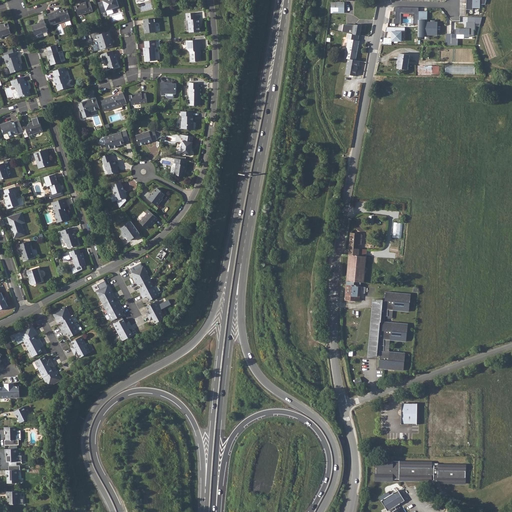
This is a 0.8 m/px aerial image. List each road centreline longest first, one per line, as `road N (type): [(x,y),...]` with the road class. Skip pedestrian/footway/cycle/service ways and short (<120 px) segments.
road 1 (unclassified): [(385,2),(333,275),(332,342),(343,405)]
road 2 (primary): [(236,235),(205,332),(119,388),(92,418),(88,461),(112,511)]
road 3 (primary): [(319,511),(336,469),(333,443),(317,419),(262,381),(249,362),(240,327),(240,256)]
road 4 (motorway): [(120,511),(95,462),(95,427),(104,410),(135,392),(162,394),(193,420),(206,496)]
road 5 (motorway): [(236,235),(206,496)]
road 6 (primary): [(240,256),(286,0)]
road 7 (motorway): [(219,511),(234,434),(250,418),(279,411),(315,427),(328,453),(311,511)]
road 8 (motorway): [(213,511),(240,256)]
road 9 (primary): [(279,0),(236,235)]
road 10 (residential): [(101,271),(44,98)]
road 11 (unclassified): [(343,405),(511,345)]
road 12 (residential): [(216,72),(208,146),(192,197)]
